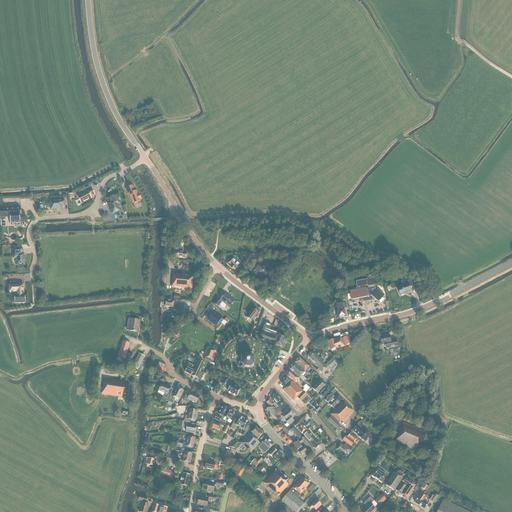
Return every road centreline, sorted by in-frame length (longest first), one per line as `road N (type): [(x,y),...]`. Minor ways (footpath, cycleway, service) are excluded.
road 1 (tertiary): [(308,341),(215,265),(145,158)]
road 2 (tertiary): [(308,341),(421,308),(511,262)]
road 3 (residential): [(32,280),(32,224),(87,211),(108,178),(145,158)]
road 4 (tertiary): [(145,158),(111,105),(95,60),(88,0)]
road 5 (residential): [(335,440),(356,411),(296,352)]
